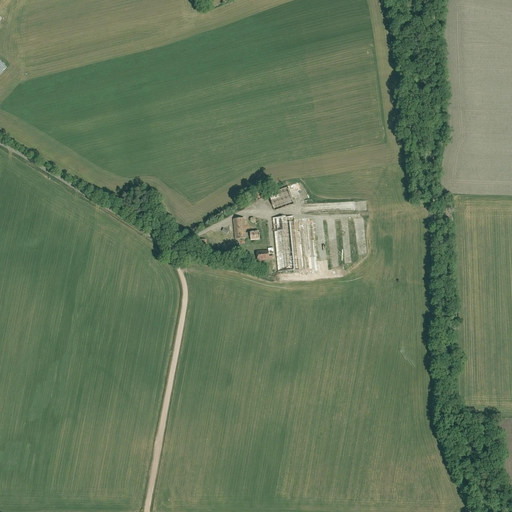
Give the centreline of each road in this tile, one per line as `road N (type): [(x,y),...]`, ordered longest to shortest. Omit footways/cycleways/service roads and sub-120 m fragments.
road 1 (track): [(470,511),(434,392),(429,0)]
road 2 (track): [(148,511),(184,300),(171,253)]
road 3 (unclassified): [(171,253),(0,143)]
